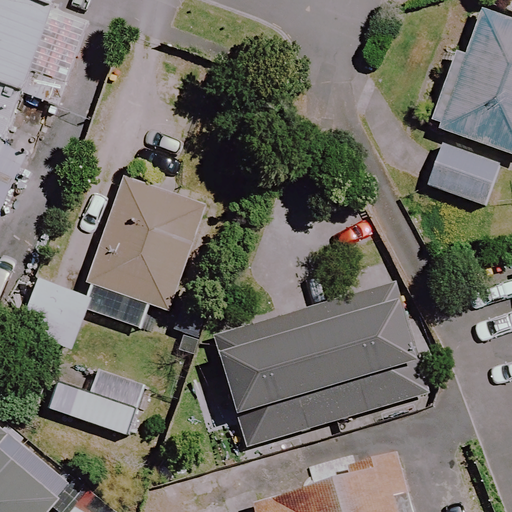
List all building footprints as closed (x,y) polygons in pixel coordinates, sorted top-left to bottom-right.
[(75,32),(0,1),(0,195),(38,123),(75,32)] [(511,28),(476,15),(434,132),(511,160),(511,28)] [(497,170),(441,149),(426,191),(482,211),(497,170)] [(205,205),(123,178),(85,289),(121,301),(114,321),(145,332),(152,312),(167,317),(205,205)] [(69,296),(30,283),(0,371),(0,374),(38,387),(69,296)] [(415,370),(391,289),(211,341),(235,423),(415,370)] [(20,449),(0,432),(0,511),(52,511),(60,503),(10,461),(20,449)] [(409,511),(394,463),(248,509),(248,511),(409,511)]
